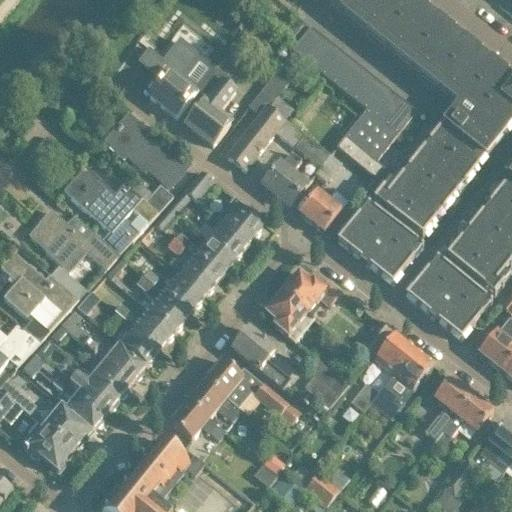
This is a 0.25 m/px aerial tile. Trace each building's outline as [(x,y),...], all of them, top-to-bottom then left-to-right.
[(493,148),(497,143),(511,125),(511,83),(506,79),(479,57),(453,36),(426,15),(407,0),(334,0),(329,7),(341,16),(341,15),(342,15),(340,13),(344,9),(370,30),(397,51),(423,73),(450,94),(476,116),(490,127),(487,132),(471,119),(471,120),(470,121),(472,123),(470,126),(466,131),(456,123),(451,129),(428,158),(407,185),(386,212),(419,238),(422,240),(443,214),(465,187),(488,158),(496,149),(495,148),(494,149),(493,148)] [(288,29),(294,22),(279,10),(274,18),(288,29)] [(297,48),(310,31),(298,21),(284,38),(297,48)] [(311,30),(310,31),(297,48),(292,54),(303,63),(322,39),(311,30)] [(334,48),(322,39),(303,63),(315,72),(334,48)] [(149,54),(140,66),(162,83),(149,100),(176,121),(199,92),(200,91),(184,79),(199,59),(193,54),(180,44),(180,45),(164,64),(149,52),(148,53),(149,54)] [(346,57),(334,48),(315,72),(327,82),(346,57)] [(186,128),(213,149),(231,127),(218,116),(236,94),(223,84),(239,63),(228,55),(202,88),(200,91),(199,92),(209,100),(204,106),(186,128)] [(358,67),(346,57),(327,82),(338,91),(358,67)] [(369,76),(358,67),(338,91),(350,101),(369,76)] [(269,111),(294,79),(281,70),(256,101),(268,110),(269,111)] [(381,86),(369,76),(350,101),(362,110),(381,86)] [(393,95),(381,86),(362,110),(367,113),(374,119),(393,95)] [(386,128),(404,104),(393,95),(374,119),(386,128)] [(416,114),(404,104),(386,128),(397,137),(416,114)] [(285,124),(269,111),(268,110),(259,120),(240,145),(228,161),(245,175),(258,159),(275,136),(280,140),(290,128),(288,126),(285,124)] [(386,128),(374,119),(367,113),(367,114),(344,141),(337,151),(373,181),(374,182),(375,182),(384,171),(376,164),(380,159),(392,144),(397,137),(386,128)] [(185,171),(185,170),(126,118),(125,119),(126,120),(112,138),(113,139),(95,160),(96,162),(108,148),(124,163),(127,161),(144,177),(150,172),(154,176),(169,189),(185,171)] [(305,139),(300,135),(290,128),(280,140),(295,151),(305,139)] [(305,158),(314,146),(305,139),(295,151),(305,158)] [(290,210),(302,194),(306,189),(291,176),(301,163),(291,155),(280,169),(279,168),(263,189),(290,210)] [(333,178),(341,168),(330,159),(321,170),(316,177),(327,185),(333,178)] [(140,236),(124,222),(132,213),(148,228),(158,217),(133,195),(124,187),(115,198),(85,171),(64,195),(110,236),(103,244),(120,258),(140,236)] [(201,176),(189,191),(185,195),(197,204),(213,185),(201,176)] [(511,178),(491,205),(470,232),(447,260),(450,263),(484,289),(485,288),(506,261),(511,253),(511,178)] [(133,195),(158,217),(173,200),(161,188),(153,197),(141,186),(133,195)] [(299,217),(324,236),(342,213),(341,213),(348,204),(336,194),(329,203),(317,194),(299,217)] [(217,223),(249,248),(255,240),(257,240),(261,236),(261,234),(263,231),(247,217),(249,214),(235,202),(222,217),(217,223)] [(187,212),(185,210),(178,204),(171,212),(180,219),(187,212)] [(368,207),(349,230),(338,245),(361,263),(374,246),(379,250),(395,228),(368,207)] [(180,219),(171,212),(156,228),(164,236),(180,219)] [(85,244),(66,227),(51,214),(30,239),(45,252),(47,254),(45,256),(47,258),(48,258),(63,272),(64,271),(70,276),(87,255),(107,273),(120,258),(103,244),(93,235),(85,244)] [(207,243),(235,265),(236,264),(238,263),(242,259),(242,257),(249,248),(217,223),(211,218),(204,227),(214,235),(207,243)] [(392,289),(423,250),(395,228),(379,250),(383,253),(369,270),(392,289)] [(191,245),(181,236),(180,237),(174,244),(185,253),(191,245)] [(233,267),(235,265),(207,243),(200,252),(193,260),(221,282),(227,274),(229,274),(233,270),(233,267)] [(168,250),(167,251),(176,259),(169,268),(179,277),(177,280),(204,302),(206,299),(208,297),(210,297),(214,292),(214,290),(221,282),(193,260),(185,253),(174,244),(168,250)] [(50,278),(46,283),(14,256),(2,270),(18,284),(22,281),(64,320),(80,303),(79,303),(81,301),(67,289),(53,277),(51,279),(50,278)] [(465,283),(437,261),(406,300),(430,318),(443,301),(447,305),(465,283)] [(120,274),(126,267),(122,263),(116,270),(120,274)] [(143,280),(154,289),(160,282),(150,273),(143,280)] [(297,275),(280,294),(307,317),(321,302),(330,310),(342,295),(329,284),(323,291),(313,283),(311,286),(297,275)] [(146,298),(156,306),(149,314),(175,336),(177,335),(179,334),(183,330),(183,328),(189,320),(162,297),(154,289),(143,280),(137,287),(147,296),(146,298)] [(202,305),(204,302),(177,280),(162,297),(189,320),(196,311),(198,311),(202,307),(202,305)] [(42,344),(64,320),(22,281),(18,284),(5,300),(20,313),(19,314),(27,322),(28,321),(31,323),(25,330),(42,344)] [(461,343),(492,305),(465,283),(447,305),(452,308),(438,325),(461,343)] [(81,301),(85,296),(76,288),(74,286),(71,284),(67,289),(81,301)] [(307,317),(280,294),(263,315),(277,326),(275,329),(294,345),(314,322),(307,317)] [(511,320),(511,294),(499,310),(511,320)] [(86,320),(91,314),(82,306),(77,312),(86,320)] [(115,315),(125,323),(131,315),(121,307),(115,315)] [(131,358),(120,348),(118,351),(111,358),(91,342),(75,329),(83,320),(75,314),(61,329),(68,335),(85,349),(133,387),(144,373),(146,370),(131,358)] [(135,331),(161,353),(168,345),(170,345),(173,341),(173,338),(175,336),(149,314),(135,331)] [(497,334),(496,335),(479,357),(502,376),(511,363),(511,324),(509,322),(499,336),(497,334)] [(161,353),(135,331),(126,324),(121,331),(129,338),(120,348),(131,358),(146,370),(148,368),(151,368),(154,363),(154,361),(161,353)] [(368,364),(380,350),(392,334),(380,324),(355,354),(368,364)] [(42,344),(25,330),(23,331),(18,327),(7,340),(0,334),(0,373),(14,355),(25,364),(42,344)] [(68,335),(61,329),(51,340),(58,346),(68,335)] [(232,353),(283,393),(281,395),(285,399),(291,391),(287,388),(291,384),(267,365),(276,355),(249,332),(232,353)] [(394,378),(415,352),(395,337),(375,363),(394,378)] [(49,343),(36,358),(44,364),(43,363),(55,349),(49,343)] [(120,402),(133,387),(85,349),(78,358),(89,368),(98,374),(93,379),(120,402)] [(433,369),(434,367),(415,352),(394,378),(380,395),(393,405),(395,407),(404,397),(409,390),(413,393),(421,383),(433,369)] [(23,372),(31,380),(44,364),(36,358),(23,372)] [(306,374),(314,380),(314,379),(340,399),(349,389),(316,362),(306,374)] [(511,363),(502,376),(511,383),(511,363)] [(239,378),(238,377),(223,364),(205,385),(238,413),(251,398),(262,406),(279,420),(291,429),(300,417),(289,408),(288,409),(247,376),(243,373),(239,378)] [(67,371),(61,378),(108,417),(120,402),(93,379),(85,373),(79,381),(67,371)] [(94,433),(108,417),(61,378),(53,387),(63,395),(57,402),(64,407),(63,409),(93,434),(94,433)] [(304,391),(330,412),(340,399),(314,379),(314,380),(304,391)] [(0,390),(0,393),(30,418),(36,410),(27,402),(30,399),(9,381),(0,390)] [(434,403),(446,412),(439,421),(438,420),(425,436),(436,444),(443,436),(472,398),(451,381),(434,403)] [(205,385),(188,406),(209,423),(217,413),(233,425),(242,415),(205,385)] [(364,416),(373,404),(379,397),(367,387),(352,406),(364,416)] [(2,420),(14,406),(0,393),(0,422),(2,420)] [(493,415),(472,398),(443,436),(450,441),(463,426),(476,436),(493,415)] [(192,444),(209,423),(188,406),(171,427),(186,440),(192,444)] [(50,413),(39,426),(44,430),(74,454),(84,442),(85,443),(86,442),(90,436),(91,437),(93,434),(63,409),(56,417),(50,413)] [(481,456),(490,464),(504,475),(511,464),(511,429),(506,425),(481,456)] [(216,428),(209,436),(218,444),(225,436),(216,428)] [(64,467),(74,454),(44,430),(36,439),(31,436),(21,448),(26,452),(24,454),(26,455),(37,465),(40,462),(58,476),(59,475),(58,474),(63,469),(64,469),(65,468),(64,467)] [(164,511),(161,510),(156,506),(178,479),(180,481),(181,479),(179,478),(184,472),(195,480),(205,468),(194,459),(189,466),(182,460),(183,460),(168,447),(167,448),(161,443),(156,450),(154,451),(156,452),(158,453),(149,464),(147,462),(146,461),(145,463),(137,473),(136,474),(137,475),(139,476),(130,487),(128,486),(129,485),(127,485),(126,486),(118,496),(117,498),(118,498),(120,500),(111,511),(109,509),(110,509),(109,508),(108,509),(105,511),(164,511)] [(262,467),(277,480),(287,468),(272,456),(262,467)] [(455,502),(479,471),(468,462),(444,493),(455,502)] [(313,481),(299,470),(289,482),(302,493),(313,481)] [(304,494),(325,511),(326,511),(342,493),(321,475),(304,494)] [(269,494),(288,511),(300,497),(281,480),(269,494)] [(14,495),(12,494),(0,484),(0,511),(1,510),(14,495)]
